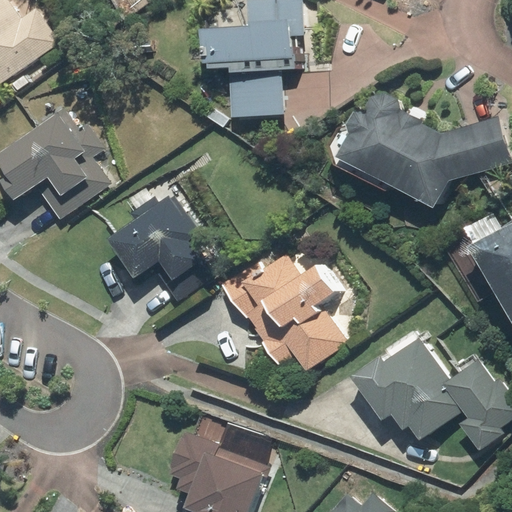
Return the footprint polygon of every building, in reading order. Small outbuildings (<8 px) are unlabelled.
[(9,0),(0,0),(0,92),(66,47),(42,12),(25,23),(9,0)] [(212,74),(240,75),(239,119),(286,121),(287,76),(299,76),(301,36),(309,37),(310,1),(291,0),(254,0),(254,29),(243,29),(243,12),(222,11),(221,39),(213,38),(212,74)] [(445,138),(390,94),(373,118),(368,115),(355,132),(361,136),(349,162),(444,211),(459,181),(511,162),(511,148),(502,118),(445,138)] [(69,113),(1,161),(29,200),(57,180),(71,201),(99,182),(90,168),(112,152),(97,130),(87,137),(69,113)] [(142,225),(117,243),(144,281),(165,265),(178,282),(170,287),(183,306),(199,295),(188,281),(211,264),(197,244),(207,236),(181,201),(166,212),(155,197),(133,213),(142,225)] [(453,280),(467,271),(486,302),(501,292),(511,309),(511,233),(507,236),(496,219),(437,255),(453,280)] [(261,266),(230,287),(286,368),(301,358),(313,375),(352,347),(326,309),(350,292),(329,261),(304,278),(291,258),(267,275),(261,266)] [(398,353),(361,381),(391,421),(399,415),(413,434),(419,429),(429,443),(463,417),(488,450),(511,432),(511,385),(506,378),(499,383),(483,362),(457,381),(427,341),(402,360),(398,353)] [(259,511),(274,469),(224,452),(227,443),(189,431),(174,475),(187,479),(182,492),(201,498),(196,511),(199,511),(259,511)] [(397,511),(398,511),(366,483),(339,511),(397,511)]
